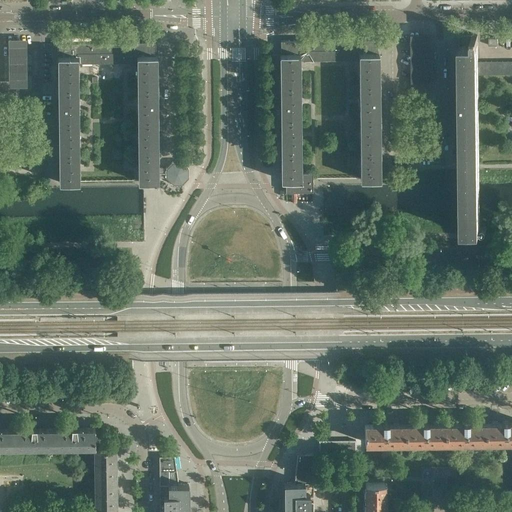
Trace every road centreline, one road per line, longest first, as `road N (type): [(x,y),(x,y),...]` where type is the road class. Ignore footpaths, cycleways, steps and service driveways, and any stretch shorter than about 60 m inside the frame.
road 1 (secondary): [(0,347),(511,340)]
road 2 (secondary): [(511,303),(0,309)]
road 3 (residential): [(437,16),(436,151),(393,151),(394,16)]
road 4 (secondary): [(197,208),(181,253),(181,365),(186,418),(202,444)]
road 5 (secondary): [(511,255),(306,257),(283,241)]
road 6 (unclassified): [(145,511),(145,443),(115,405),(0,406)]
road 7 (secondary): [(285,411),(328,400),(511,398)]
road 8 (secondary): [(223,16),(224,151),(197,208)]
road 9 (secondary): [(266,206),(241,141),(241,16)]
road 10 (unclassified): [(0,155),(37,155),(37,17)]
road 11 (secondary): [(285,411),(283,241)]
road 12 (tertiary): [(394,16),(241,16)]
road 13 (unknown): [(163,16),(165,158)]
road 14 (tertiary): [(223,16),(90,16)]
